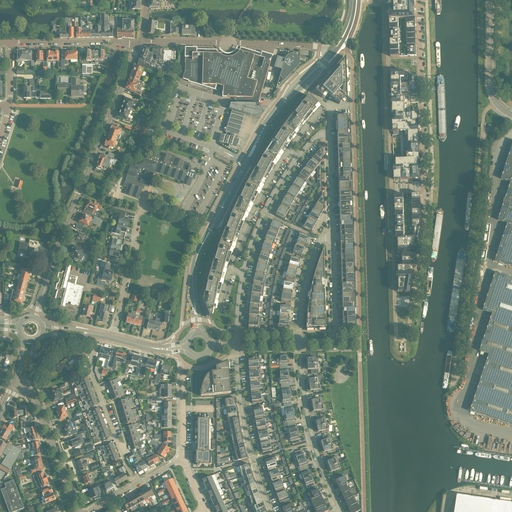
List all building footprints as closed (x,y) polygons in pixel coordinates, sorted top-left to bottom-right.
[(159,7),(161,7),(160,0),(148,0),(149,8),(159,8),(159,7)] [(389,0),(390,10),(389,10),(389,19),(398,18),(398,19),(407,19),(407,18),(415,18),(414,8),(415,8),(414,0),(389,0)] [(132,10),(141,10),(141,1),(132,1),(132,10)] [(100,34),(101,38),(108,38),(112,38),(112,31),(112,32),(110,32),(109,26),(108,26),(108,15),(100,15),(100,25),(100,30),(100,34)] [(122,31),(127,31),(128,31),(128,30),(129,30),(129,31),(134,32),(134,21),(122,21),(122,27),(124,28),(123,28),(122,28),(122,31)] [(148,34),(152,34),(153,35),(154,27),(157,27),(157,26),(158,22),(157,22),(155,21),(154,22),(154,23),(149,22),(148,34)] [(65,23),(65,31),(60,31),(60,38),(69,38),(68,24),(68,22),(65,23)] [(87,23),(87,26),(86,26),(86,29),(81,29),(81,38),(90,38),(90,30),(90,23),(87,23)] [(90,38),(101,38),(100,34),(100,30),(100,25),(95,25),(95,30),(93,30),(93,23),(90,23),(90,30),(90,38)] [(190,35),(195,35),(195,24),(190,24),(190,27),(182,27),(182,35),(190,35)] [(122,38),(126,38),(127,31),(122,31),(122,28),(123,28),(124,28),(122,27),(118,27),(118,28),(117,28),(117,38),(118,39),(121,39),(122,38)] [(158,67),(163,69),(168,71),(171,61),(172,51),(163,51),(163,47),(145,47),(136,66),(136,67),(144,70),(146,71),(155,74),(158,67)] [(185,71),(182,79),(183,79),(183,78),(189,80),(189,82),(214,89),(216,85),(223,87),(223,97),(237,98),(237,104),(259,105),(259,101),(272,56),(262,53),(261,53),(261,54),(240,48),(240,50),(239,51),(239,52),(238,53),(237,53),(236,54),(236,55),(234,56),(233,56),(232,57),(231,57),(230,57),(228,58),(229,52),(226,52),(224,57),(223,57),(222,56),(221,56),(220,55),(219,54),(218,53),(217,52),(216,51),(216,50),(196,50),(196,49),(196,48),(185,48),(185,50),(185,71)] [(95,61),(95,51),(90,51),(89,50),(87,50),(86,51),(86,61),(95,61)] [(95,51),(95,61),(104,61),(104,52),(103,51),(101,50),(100,51),(95,51)] [(298,58),(297,56),(295,55),(297,52),(292,52),(292,54),(291,54),(290,54),(288,55),(286,57),(285,58),(285,59),(277,57),(274,68),(281,70),(275,90),(276,90),(297,67),(299,65),(299,64),(299,62),(299,60),(298,58)] [(327,93),(339,104),(348,103),(347,96),(349,96),(348,66),(346,66),(346,56),(331,72),(334,75),(329,81),(326,79),(325,81),(327,83),(326,84),(323,81),(315,91),(323,98),(327,93)] [(91,65),(82,64),(82,66),(86,66),(86,74),(92,75),(92,65),(91,65)] [(146,72),(146,71),(144,70),(136,67),(136,66),(134,66),(132,72),(136,74),(135,77),(140,79),(140,78),(143,80),(146,72)] [(137,85),(140,86),(143,80),(140,78),(140,79),(135,77),(136,74),(132,72),(129,78),(128,82),(132,83),(137,85)] [(83,97),(83,88),(79,88),(79,80),(72,80),(72,86),(66,86),(66,85),(58,85),(58,93),(71,93),(71,97),(83,97)] [(139,89),(140,88),(140,86),(137,85),(132,83),(128,82),(126,88),(134,92),(133,95),(139,97),(141,93),(135,90),(136,88),(139,89)] [(31,98),(35,98),(35,92),(31,92),(31,88),(24,88),(24,99),(31,99),(31,98)] [(40,92),(40,91),(35,91),(35,92),(35,98),(40,98),(40,99),(51,99),(51,92),(40,92)] [(297,109),(287,121),(297,129),(303,121),(305,122),(313,113),(311,112),(318,104),(308,96),(301,104),(303,106),(303,107),(301,106),(298,110),(297,109)] [(122,105),(132,108),(135,110),(138,103),(133,101),(130,100),(125,98),(124,101),(123,101),(122,103),(122,104),(122,105)] [(259,105),(237,104),(235,104),(235,105),(230,105),(229,109),(232,110),(245,114),(249,116),(252,116),(255,117),(258,117),(260,116),(262,114),(263,114),(263,113),(262,112),(262,111),(262,110),(261,109),(260,109),(259,108),(259,105),(260,105),(259,105)] [(134,112),(135,110),(132,108),(122,105),(121,107),(120,107),(119,110),(129,114),(130,110),(134,112)] [(405,108),(392,109),(393,132),(406,132),(407,159),(394,159),(394,180),(420,179),(419,113),(405,113),(405,108)] [(127,118),(129,114),(119,110),(118,113),(119,114),(117,117),(123,119),(126,121),(129,122),(130,119),(127,118)] [(245,114),(232,110),(225,132),(226,133),(225,136),(221,135),(219,142),(229,145),(228,148),(235,150),(237,145),(240,146),(242,141),(237,139),(245,114)] [(147,128),(148,125),(150,121),(141,118),(141,126),(147,128)] [(290,137),(297,129),(287,121),(280,131),(282,133),(282,134),(280,132),(277,136),(276,135),(267,149),(278,156),(283,147),(286,148),(292,139),(290,137)] [(111,131),(109,136),(119,140),(121,134),(123,135),(124,131),(121,130),(118,129),(118,127),(116,126),(115,127),(113,126),(112,127),(110,131),(111,131)] [(142,127),(140,134),(146,136),(148,129),(142,127)] [(107,141),(105,145),(106,146),(108,147),(107,149),(110,150),(111,148),(119,151),(120,147),(118,146),(120,140),(119,140),(109,136),(107,141)] [(306,182),(307,180),(317,167),(317,184),(315,184),(313,187),(315,189),(317,189),(317,191),(322,190),(321,162),(323,159),(323,146),(311,159),(298,177),(306,182)] [(511,147),(501,179),(511,182),(506,198),(506,201),(503,205),(498,220),(508,224),(495,261),(511,267),(511,147)] [(272,164),(278,156),(267,149),(261,158),(264,160),(263,161),(261,160),(258,164),(257,164),(250,177),(260,184),(266,174),(268,176),(274,166),(272,164)] [(97,167),(96,168),(100,170),(101,168),(106,170),(108,166),(110,167),(111,164),(109,164),(111,158),(113,158),(115,155),(109,153),(108,156),(103,155),(102,157),(101,156),(100,157),(99,161),(97,166),(97,167)] [(187,171),(181,169),(184,161),(177,159),(177,157),(170,155),(170,156),(163,154),(162,157),(151,153),(149,157),(146,156),(145,159),(141,158),(138,165),(137,165),(137,167),(131,165),(123,187),(127,188),(125,194),(139,199),(142,189),(141,189),(143,185),(148,187),(154,172),(183,182),(183,184),(190,187),(192,179),(194,180),(197,171),(188,168),(187,171)] [(234,207),(245,213),(250,203),(252,204),(257,194),(255,193),(260,184),(250,177),(244,188),(247,189),(246,190),(244,189),(242,193),(241,193),(234,207)] [(295,182),(303,187),(306,182),(298,177),(295,182)] [(292,186),(300,191),(303,187),(295,182),(292,186)] [(289,191),(297,196),(300,191),(292,186),(289,191)] [(316,204),(324,209),(324,208),(324,193),(322,195),(322,190),(317,191),(318,201),(316,204)] [(286,196),(294,200),(297,196),(289,191),(286,196)] [(403,194),(403,200),(403,205),(403,211),(404,216),(404,221),(404,227),(404,232),(404,237),(406,237),(413,237),(413,227),(412,221),(412,216),(412,210),(412,205),(412,203),(412,200),(412,194),(403,194)] [(283,201),(291,205),(294,200),(286,196),(283,201)] [(92,216),(95,212),(97,208),(101,210),(102,207),(96,204),(96,203),(93,202),(92,202),(89,201),(86,207),(86,208),(84,212),(92,216)] [(289,210),(291,205),(283,201),(280,206),(289,210)] [(323,211),(324,209),(316,204),(313,209),(321,213),(323,211)] [(280,206),(278,210),(286,215),(288,216),(291,211),(289,210),(280,206)] [(241,222),(245,213),(234,207),(229,218),(232,219),(232,220),(229,219),(228,224),(227,223),(221,238),(233,243),(236,233),(239,234),(243,223),(241,222)] [(321,213),(313,209),(311,214),(319,218),(321,213)] [(285,217),(286,215),(278,210),(275,215),(285,220),(285,221),(286,217),(285,217)] [(129,220),(124,219),(125,215),(116,213),(115,217),(119,218),(118,224),(127,227),(129,220)] [(99,219),(94,217),(93,220),(91,219),(92,218),(84,214),(82,218),(81,217),(79,222),(83,224),(84,226),(86,227),(87,226),(88,226),(90,222),(99,226),(102,220),(99,219)] [(319,218),(311,214),(308,219),(316,223),(319,218)] [(316,223),(308,219),(306,223),(314,228),(316,223)] [(273,220),(271,225),(279,229),(280,227),(282,227),(283,224),(273,220)] [(314,228),(306,223),(304,225),(303,225),(301,228),(311,233),(314,228)] [(126,233),(127,227),(118,224),(116,230),(126,233)] [(271,225),(269,230),(277,234),(279,229),(271,225)] [(269,230),(267,235),(275,239),(277,234),(269,230)] [(88,241),(90,238),(91,239),(92,237),(88,235),(87,237),(77,232),(75,235),(74,236),(74,237),(74,238),(82,242),(84,243),(86,240),(88,241)] [(299,238),(307,242),(309,236),(299,232),(298,236),(299,236),(299,238)] [(273,244),(275,239),(267,235),(265,240),(273,244)] [(110,246),(111,246),(110,249),(120,251),(122,245),(121,245),(122,242),(119,241),(119,238),(112,236),(110,246)] [(229,253),(233,243),(221,238),(217,249),(220,250),(220,251),(217,251),(216,255),(215,255),(210,270),(222,274),(225,264),(228,265),(231,254),(229,253)] [(297,243),(305,247),(307,242),(299,238),(297,243)] [(272,249),(273,244),(265,240),(263,246),(272,249)] [(294,248),(303,252),(305,247),(297,243),(294,248)] [(29,250),(30,245),(21,244),(20,251),(26,252),(25,257),(36,259),(38,250),(30,249),(30,250),(29,250)] [(68,255),(74,257),(74,259),(74,260),(75,261),(76,261),(77,261),(78,260),(79,259),(81,260),(83,255),(85,255),(87,254),(88,252),(90,253),(91,250),(85,247),(84,249),(77,246),(76,248),(73,246),(71,251),(70,250),(68,255)] [(263,246),(261,251),(270,254),(272,249),(263,246)] [(290,252),(292,253),(301,257),(303,252),(294,248),(292,247),(290,252)] [(119,258),(120,251),(110,249),(109,255),(119,258)] [(323,249),(320,258),(318,263),(315,271),(313,279),(314,279),(313,283),(313,289),(311,289),(310,295),(308,302),(308,308),(307,315),(306,322),(306,328),(326,327),(324,287),(323,279),(324,279),(323,249)] [(261,251),(260,256),(268,259),(270,254),(261,251)] [(267,264),(268,259),(260,256),(258,262),(267,264)] [(290,262),(299,264),(300,259),(291,256),(290,262)] [(102,262),(101,267),(104,267),(105,268),(103,274),(113,276),(114,270),(109,268),(110,265),(106,263),(105,263),(102,262)] [(286,266),(285,272),(287,272),(296,275),(297,269),(288,267),(286,266)] [(20,274),(29,277),(29,276),(30,276),(31,274),(30,274),(31,271),(22,269),(20,274)] [(219,284),(222,274),(210,270),(207,281),(210,282),(210,283),(207,283),(206,288),(205,287),(202,299),(210,319),(216,295),(219,296),(221,285),(219,284)] [(68,302),(71,302),(70,304),(75,306),(76,305),(79,306),(84,287),(76,285),(78,277),(69,275),(69,273),(62,272),(62,274),(58,273),(56,278),(60,279),(58,284),(56,283),(55,289),(58,290),(57,292),(56,292),(54,298),(59,300),(60,298),(65,299),(65,303),(68,304),(68,302)] [(296,275),(287,272),(285,278),(294,280),(296,275)] [(511,425),(511,277),(496,272),(483,310),(492,314),(480,352),(489,355),(475,396),(470,412),(471,412),(470,414),(474,415),(475,413),(511,425)] [(99,273),(98,278),(100,279),(102,279),(102,280),(111,282),(113,276),(103,274),(99,273)] [(398,273),(397,273),(397,279),(398,285),(399,285),(399,289),(398,289),(398,292),(404,292),(405,293),(405,291),(409,292),(409,293),(410,293),(412,279),(413,273),(410,273),(398,274),(398,273)] [(29,277),(20,274),(19,280),(28,282),(28,280),(29,280),(30,278),(29,277)] [(16,291),(14,297),(23,299),(23,298),(24,298),(25,296),(24,296),(25,293),(16,291)] [(23,299),(14,297),(13,300),(11,299),(10,302),(22,305),(22,302),(23,302),(24,300),(23,299)] [(107,306),(102,305),(100,313),(101,313),(99,320),(99,321),(99,322),(105,323),(107,314),(106,314),(106,311),(110,312),(112,304),(108,303),(107,306)] [(93,320),(94,314),(92,313),(93,307),(84,305),(82,316),(89,317),(89,319),(93,320)] [(155,322),(153,330),(159,332),(161,324),(160,324),(161,323),(168,323),(169,315),(169,312),(165,311),(165,314),(161,314),(161,319),(156,318),(155,321),(155,322)] [(128,314),(126,323),(133,324),(135,319),(135,316),(136,313),(132,312),(131,315),(128,314)] [(135,319),(133,324),(140,326),(142,318),(139,317),(140,314),(136,313),(135,316),(135,319)] [(148,321),(146,328),(153,330),(155,322),(155,321),(152,320),(151,321),(148,321)] [(108,361),(111,362),(113,356),(110,355),(111,350),(104,348),(103,352),(100,351),(99,354),(102,354),(105,355),(104,359),(108,360),(108,361)] [(114,353),(113,356),(111,362),(110,368),(114,369),(116,362),(124,363),(123,365),(127,366),(127,364),(124,363),(127,354),(117,351),(116,353),(114,353)] [(132,359),(129,358),(128,363),(127,365),(137,367),(137,368),(140,369),(141,364),(138,363),(140,357),(132,355),(132,359)] [(279,358),(279,368),(287,367),(287,364),(288,364),(288,357),(287,358),(287,356),(280,357),(280,358),(279,358)] [(307,364),(318,364),(318,362),(318,356),(310,357),(310,358),(306,359),(306,365),(307,365),(307,364)] [(141,364),(140,369),(138,377),(143,378),(145,368),(155,370),(157,361),(147,359),(147,361),(145,360),(144,364),(141,364)] [(212,370),(208,373),(205,377),(203,381),(202,386),(201,390),(201,395),(201,396),(229,394),(228,386),(230,386),(230,387),(229,371),(228,364),(226,364),(222,365),(216,367),(216,372),(212,372),(212,370)] [(307,364),(307,365),(308,370),(311,370),(311,374),(319,374),(318,364),(307,364)] [(169,376),(171,368),(162,366),(160,374),(169,376)] [(279,378),(289,377),(289,370),(288,371),(287,367),(279,368),(280,377),(279,377),(279,378)] [(156,374),(155,381),(159,382),(162,383),(163,380),(159,379),(160,375),(156,374)] [(76,387),(89,383),(86,377),(80,380),(77,381),(78,383),(75,384),(76,387)] [(281,384),(281,387),(289,386),(288,377),(289,377),(279,378),(279,384),(281,384)] [(309,385),(320,384),(319,377),(312,377),(312,379),(308,380),(308,386),(309,386),(309,385)] [(108,389),(118,385),(117,383),(120,382),(118,378),(113,381),(113,380),(106,383),(108,389)] [(91,388),(89,383),(76,387),(78,391),(80,390),(81,392),(84,391),(91,388)] [(320,384),(309,385),(309,386),(310,391),(313,390),(313,392),(321,391),(320,390),(320,384)] [(110,394),(120,390),(123,389),(121,386),(119,387),(118,385),(108,389),(110,394)] [(289,390),(289,386),(281,387),(282,397),(281,397),(292,396),(291,389),(289,390)] [(49,393),(51,398),(61,394),(62,393),(60,388),(49,393)] [(93,394),(91,388),(84,391),(86,396),(93,394)] [(123,389),(120,390),(110,394),(113,400),(122,396),(122,394),(124,393),(123,389)] [(63,399),(62,396),(61,394),(51,398),(53,402),(63,399)] [(93,394),(86,396),(81,398),(82,402),(85,401),(85,403),(95,399),(93,394)] [(292,396),(281,397),(282,403),(283,403),(284,406),(292,405),(290,396),(292,396)] [(311,406),(323,404),(322,397),(314,398),(315,400),(310,401),(311,406)] [(97,405),(95,399),(85,403),(86,405),(84,406),(85,409),(90,407),(91,407),(97,405)] [(119,408),(131,404),(131,401),(128,401),(127,399),(117,402),(119,408)] [(161,408),(158,408),(158,411),(161,411),(161,409),(171,409),(171,403),(164,403),(164,407),(161,407),(161,408)] [(131,404),(119,408),(121,413),(131,410),(130,408),(133,408),(131,404)] [(324,412),(323,404),(311,406),(312,406),(313,412),(317,411),(317,413),(324,412)] [(284,416),(295,414),(293,408),(292,408),(292,405),(284,406),(286,416),(284,416)] [(55,409),(57,414),(66,411),(63,406),(55,409)] [(20,410),(20,416),(22,415),(22,418),(24,418),(24,417),(28,417),(27,407),(23,408),(23,410),(20,410)] [(18,416),(20,416),(20,410),(16,410),(16,408),(12,409),(13,418),(17,418),(17,419),(18,418),(18,416)] [(88,419),(101,414),(99,408),(92,411),(89,412),(90,414),(87,415),(88,419)] [(69,416),(72,415),(71,412),(69,413),(68,410),(66,411),(57,414),(60,420),(69,416)] [(131,410),(121,413),(122,419),(124,418),(135,415),(134,412),(131,413),(131,410)] [(103,419),(101,414),(88,419),(89,422),(92,421),(93,423),(103,419)] [(295,415),(295,414),(284,416),(286,422),(287,422),(287,426),(295,424),(294,415),(295,415)] [(135,415),(124,418),(122,419),(124,425),(134,422),(133,420),(136,419),(135,415)] [(64,431),(72,428),(75,427),(76,427),(74,422),(81,419),(79,416),(78,416),(77,417),(75,417),(73,418),(70,419),(71,423),(62,426),(64,431)] [(316,427),(327,424),(325,417),(318,419),(319,420),(314,421),(316,427)] [(92,430),(105,425),(103,419),(93,423),(94,425),(91,426),(92,430)] [(196,451),(196,463),(200,463),(200,464),(203,464),(203,463),(207,463),(207,464),(210,464),(210,451),(208,451),(209,419),(197,419),(197,451),(196,451)] [(9,435),(14,427),(6,423),(5,425),(4,425),(1,430),(2,431),(9,435)] [(130,432),(136,430),(136,428),(138,427),(137,424),(125,427),(126,433),(130,432)] [(288,435),(289,435),(299,433),(297,427),(296,427),(295,424),(287,426),(290,435),(288,435)] [(329,431),(327,424),(316,427),(317,427),(318,432),(321,431),(322,433),(329,431)] [(107,430),(105,425),(92,430),(94,433),(92,434),(93,436),(94,435),(95,435),(97,434),(100,433),(107,430)] [(28,436),(37,433),(35,427),(28,429),(29,433),(25,434),(26,435),(28,435),(28,436)] [(72,428),(64,431),(66,436),(69,435),(70,436),(73,435),(72,434),(77,432),(75,427),(72,428)] [(109,436),(107,430),(100,433),(102,438),(109,436)] [(128,439),(141,435),(140,431),(137,432),(136,430),(130,432),(126,433),(128,439)] [(11,436),(9,435),(2,431),(0,434),(0,437),(5,440),(8,442),(11,436)] [(28,435),(26,435),(25,436),(25,438),(26,440),(27,440),(28,443),(39,439),(37,433),(28,436),(28,435)] [(299,433),(289,435),(290,441),(291,441),(292,445),(300,442),(298,433),(299,433)] [(77,437),(77,438),(73,439),(74,440),(70,442),(71,443),(70,443),(71,446),(72,446),(72,447),(81,444),(84,443),(81,437),(81,435),(77,437)] [(130,444),(136,442),(140,441),(139,439),(142,439),(141,435),(128,439),(130,444)] [(321,447),(332,444),(330,437),(323,439),(324,441),(320,442),(321,447)] [(0,464),(7,468),(10,470),(21,451),(11,446),(11,445),(9,444),(0,439),(0,464)] [(155,446),(166,453),(169,449),(162,445),(162,446),(159,445),(158,446),(156,444),(157,442),(151,440),(150,443),(151,444),(152,445),(154,446),(155,446)] [(140,448),(142,447),(141,446),(144,445),(143,441),(140,441),(136,442),(130,444),(131,450),(132,450),(138,448),(140,448)] [(29,449),(30,449),(31,451),(41,448),(39,442),(32,444),(29,445),(29,449)] [(89,444),(85,446),(86,448),(84,449),(86,453),(87,453),(94,450),(92,445),(93,445),(92,443),(89,444)] [(104,452),(114,449),(112,443),(105,446),(100,448),(101,451),(103,450),(104,452)] [(332,444),(321,447),(321,448),(322,447),(324,452),(327,451),(328,453),(332,452),(332,450),(334,449),(332,444)] [(154,449),(156,450),(155,450),(158,452),(157,454),(164,458),(166,453),(155,446),(154,449)] [(27,450),(28,453),(31,452),(32,457),(34,456),(42,455),(41,448),(31,451),(30,449),(29,449),(27,450)] [(116,454),(114,449),(104,452),(105,454),(103,455),(104,459),(116,454)] [(294,456),(296,462),(306,459),(306,458),(305,459),(302,450),(294,452),(295,456),(294,456)] [(149,455),(154,464),(159,461),(155,455),(154,456),(152,453),(151,454),(149,451),(148,452),(149,455)] [(139,456),(136,452),(133,454),(135,456),(136,458),(138,462),(139,464),(143,471),(147,468),(143,462),(142,462),(141,460),(139,461),(138,457),(139,456)] [(112,462),(118,460),(116,454),(104,459),(105,462),(108,461),(109,463),(112,462)] [(154,464),(149,455),(146,457),(147,459),(146,460),(150,466),(154,464)] [(78,459),(79,461),(77,462),(81,472),(86,470),(85,468),(88,467),(86,461),(83,462),(82,460),(84,459),(83,456),(78,459)] [(326,462),(328,467),(339,463),(336,456),(329,459),(330,460),(326,462)] [(41,457),(26,460),(27,463),(31,462),(32,466),(42,464),(41,457)] [(265,461),(266,466),(275,463),(275,461),(276,461),(275,457),(265,461)] [(297,462),(300,471),(308,468),(307,465),(308,465),(306,459),(296,462),(297,462)] [(341,470),(339,463),(328,467),(328,468),(329,467),(331,472),(334,471),(335,473),(341,470)] [(7,468),(0,464),(0,468),(8,473),(10,470),(7,468)] [(42,464),(32,466),(32,469),(31,470),(31,474),(36,473),(35,472),(43,470),(42,464)] [(249,464),(239,467),(240,472),(250,469),(249,464)] [(121,475),(119,477),(122,483),(128,479),(121,468),(118,470),(121,475)] [(302,480),(312,477),(312,476),(311,477),(308,468),(300,471),(301,474),(300,474),(302,480)] [(95,477),(93,471),(87,473),(88,476),(83,477),(84,481),(83,481),(85,484),(91,482),(90,479),(95,477)] [(39,482),(47,479),(44,472),(33,476),(36,483),(39,482)] [(117,486),(122,483),(119,477),(116,478),(113,473),(110,474),(117,486)] [(270,476),(272,482),(280,479),(279,474),(270,476)] [(338,487),(347,483),(343,474),(334,478),(338,487)] [(202,480),(204,485),(216,480),(217,479),(214,475),(202,480)] [(314,482),(312,477),(302,480),(303,481),(304,480),(307,489),(315,486),(313,483),(314,482)] [(107,491),(113,488),(107,478),(106,478),(106,480),(105,480),(107,483),(103,485),(107,491)] [(39,482),(36,483),(38,489),(49,485),(47,479),(39,482)] [(167,488),(174,485),(175,485),(174,482),(173,483),(172,479),(164,483),(167,488)] [(243,482),(245,487),(255,484),(253,479),(243,482)] [(282,484),(280,479),(272,482),(274,487),(282,484)] [(218,485),(216,480),(204,485),(207,490),(218,485)] [(14,511),(15,511),(24,508),(14,481),(4,484),(6,488),(1,490),(8,511),(14,511)] [(96,488),(103,486),(102,482),(93,485),(95,489),(88,491),(90,495),(89,496),(90,498),(91,498),(91,499),(99,496),(96,488)] [(338,487),(342,493),(350,489),(347,483),(338,487)] [(257,488),(255,484),(245,487),(247,492),(257,488)] [(284,489),(282,484),(274,487),(276,492),(284,489)] [(175,485),(174,485),(167,488),(169,494),(174,491),(177,490),(175,487),(176,487),(175,485)] [(221,490),(218,485),(207,490),(209,495),(221,490)] [(42,498),(53,493),(50,487),(38,492),(39,495),(41,494),(42,498)] [(145,491),(151,501),(155,498),(150,488),(145,491)] [(257,488),(247,492),(249,497),(258,493),(257,488)] [(276,492),(278,498),(286,494),(284,489),(276,492)] [(308,501),(320,495),(318,489),(306,495),(308,501)] [(342,493),(345,500),(353,496),(350,489),(342,493)] [(172,499),(179,495),(180,495),(179,493),(178,493),(177,490),(174,491),(169,494),(171,497),(168,498),(169,500),(172,499)] [(211,500),(220,496),(223,495),(221,490),(209,495),(211,500)] [(151,501),(145,491),(141,493),(145,501),(148,499),(149,502),(151,501)] [(41,498),(42,501),(43,505),(55,500),(53,493),(42,498),(41,498)] [(136,496),(142,506),(144,505),(142,502),(145,501),(141,493),(136,496)] [(260,498),(258,493),(249,497),(251,502),(260,498)] [(288,499),(286,494),(278,498),(280,503),(288,499)] [(174,504),(182,501),(180,498),(181,497),(180,495),(179,495),(172,499),(174,504)] [(311,506),(313,505),(323,500),(320,495),(308,501),(311,506)] [(511,511),(511,502),(457,495),(454,511),(511,511)] [(132,498),(136,506),(139,504),(141,507),(142,506),(136,496),(132,498)] [(213,505),(222,501),(220,496),(211,500),(213,505)] [(345,500),(348,506),(356,502),(353,496),(345,500)] [(128,501),(133,511),(135,510),(134,508),(136,506),(132,498),(128,501)] [(252,507),(253,506),(262,503),(260,498),(251,502),(252,507)] [(315,510),(325,506),(323,500),(313,505),(315,510)] [(133,511),(128,501),(123,503),(127,511),(130,509),(132,511),(133,511)] [(177,509),(184,506),(185,506),(184,504),(183,504),(182,501),(174,504),(177,510),(177,509)] [(216,510),(224,506),(222,501),(213,505),(216,510)] [(348,506),(350,511),(357,511),(360,511),(356,502),(348,506)] [(264,508),(262,503),(253,506),(252,507),(254,511),(264,508)] [(282,508),(283,511),(287,511),(295,509),(292,503),(282,508)]
